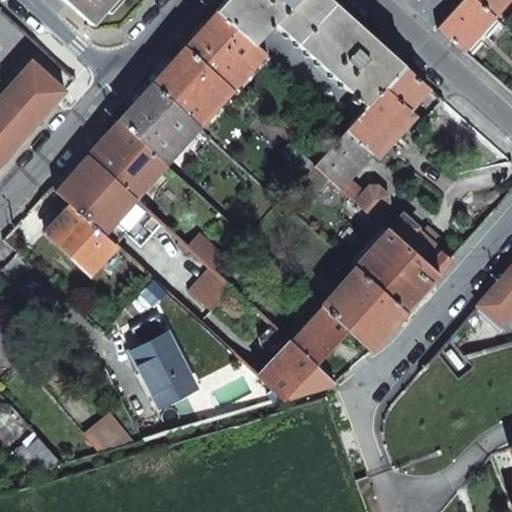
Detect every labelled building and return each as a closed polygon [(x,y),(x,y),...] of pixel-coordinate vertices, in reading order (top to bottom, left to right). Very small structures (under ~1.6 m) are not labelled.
[(111,0),(61,0),(89,25),(111,0)] [(402,65),(329,0),(224,0),(215,11),(263,55),(345,129),(402,65)] [(403,0),(436,29),(461,0),(403,0)] [(461,51),(493,16),(474,0),(461,0),(436,29),(461,51)] [(474,0),(493,16),(506,0),(474,0)] [(200,27),(183,46),(231,90),(263,55),(215,11),(208,4),(193,21),(200,27)] [(231,90),(183,46),(151,83),(198,127),(231,90)] [(0,164),(64,91),(30,60),(0,94),(0,164)] [(428,88),(402,65),(345,129),(313,164),(387,229),(438,275),(450,260),(431,243),(437,237),(426,227),(420,234),(415,229),(416,227),(402,215),(398,219),(384,206),(388,203),(387,195),(376,185),(368,186),(363,193),(347,180),(371,153),(378,159),(416,116),(409,110),(428,88)] [(198,127),(151,83),(118,120),(166,163),(198,127)] [(134,200),(166,163),(118,120),(86,156),(134,200)] [(313,164),(289,142),(280,152),(294,164),(282,177),(294,187),(313,164)] [(69,204),(103,234),(113,223),(134,200),(86,156),(55,190),(69,204)] [(139,247),(160,224),(134,200),(113,223),(139,247)] [(103,234),(69,204),(44,232),(89,274),(115,246),(103,234)] [(438,275),(387,229),(354,267),(404,313),(438,275)] [(468,239),(458,229),(445,244),(456,253),(468,239)] [(511,264),(476,305),(498,325),(511,309),(511,264)] [(404,313),(354,267),(321,305),(347,329),(371,351),(404,313)] [(321,305),(288,341),(314,365),(347,329),(321,305)] [(166,333),(130,351),(159,406),(194,387),(166,333)] [(282,399),(334,383),(314,365),(288,341),(257,376),(282,399)] [(109,414),(84,434),(100,454),(134,444),(109,414)] [(62,465),(38,437),(26,448),(23,444),(11,454),(28,475),(62,465)]
